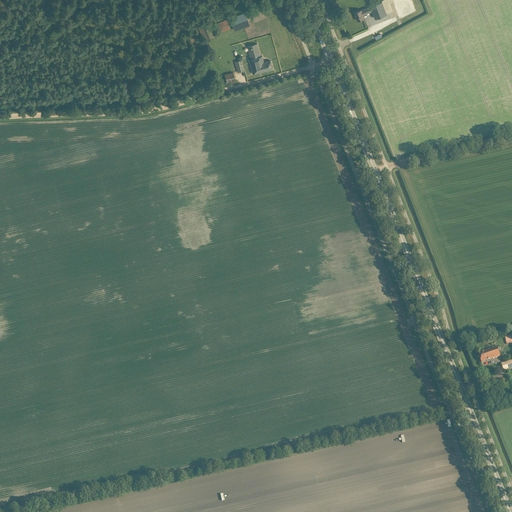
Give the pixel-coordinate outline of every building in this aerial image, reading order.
[(382,2),(371,6),(373,11),(375,18),(387,14),(382,2)] [(371,6),(355,12),(358,20),(364,18),(363,14),(366,13),(367,14),(373,11),(371,6)] [(248,22),(245,12),(230,18),(233,27),(248,22)] [(215,24),(218,32),(229,28),(226,20),(215,24)] [(249,59),(251,69),(252,74),(265,70),(266,71),(272,69),(270,60),(263,62),(262,56),(260,56),(257,44),(247,46),(250,59),(249,59)] [(244,70),(242,60),(234,62),(237,72),(244,70)] [(225,75),(227,83),(235,81),(233,73),(225,75)] [(497,347),(483,352),(478,353),(481,362),(486,360),(500,356),(497,347)] [(511,360),(501,363),(504,371),(511,368),(511,360)]
